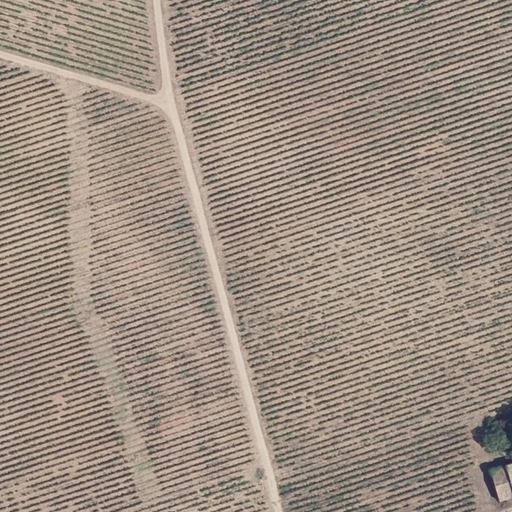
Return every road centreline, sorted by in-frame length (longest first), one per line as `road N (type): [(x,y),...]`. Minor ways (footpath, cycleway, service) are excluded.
road 1 (track): [(278,511),(170,102),(159,0)]
road 2 (track): [(0,52),(170,102)]
